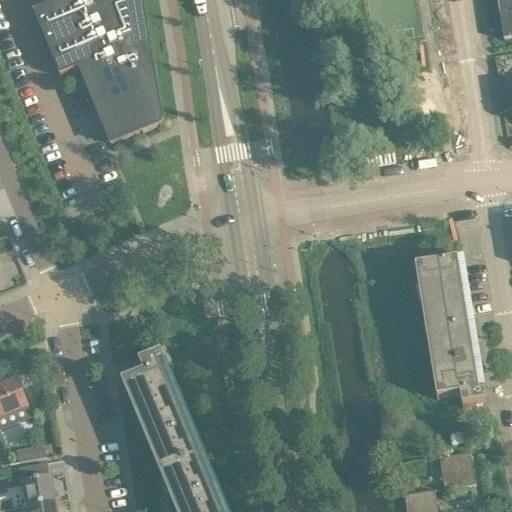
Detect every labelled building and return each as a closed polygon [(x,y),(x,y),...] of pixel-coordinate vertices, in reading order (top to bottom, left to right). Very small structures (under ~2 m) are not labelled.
[(163,123),(142,0),(66,0),(35,13),(61,76),(79,69),(110,145),(142,132),(143,134),(158,127),(157,125),(163,123)] [(511,0),(498,0),(501,14),(511,12),(511,0)] [(506,41),(511,40),(511,12),(501,14),(506,41)] [(461,396),(463,408),(486,404),(484,391),(479,392),(458,263),(463,262),(463,261),(416,268),(438,400),(461,396)] [(221,511),(162,368),(166,366),(161,354),(139,363),(144,374),(122,383),(175,511),(221,511)] [(0,418),(27,407),(16,381),(0,387),(0,418)] [(54,407),(44,409),(46,419),(47,424),(56,423),(56,418),(54,407)] [(464,433),(451,435),(453,445),(465,443),(464,433)] [(45,447),(18,451),(20,463),(47,458),(45,447)] [(439,459),(444,491),(476,486),(471,454),(439,459)] [(52,478),(50,478),(48,464),(20,469),(26,508),(57,504),(52,478)] [(411,493),(409,482),(399,483),(401,495),(411,493)] [(438,511),(436,492),(404,497),(406,511),(438,511)]
